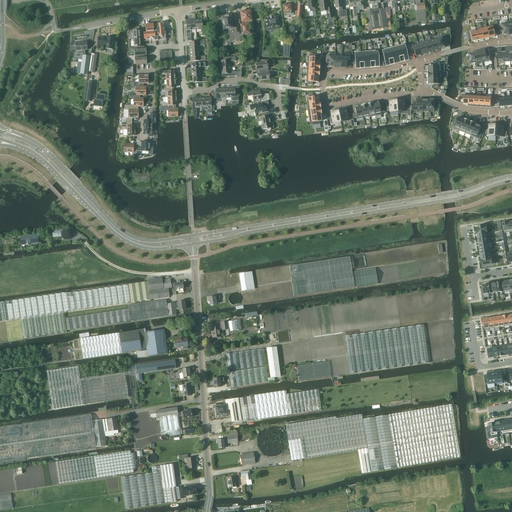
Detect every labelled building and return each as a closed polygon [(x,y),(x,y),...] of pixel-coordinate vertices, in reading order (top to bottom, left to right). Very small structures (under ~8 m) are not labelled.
[(320,0),(319,0),(320,11),(321,11),(321,15),(327,15),(327,18),(328,28),(334,28),(333,17),(332,7),(331,7),(328,8),(327,0),(320,0)] [(346,15),(347,15),(346,10),(343,10),(341,0),(334,0),(336,8),(339,8),(340,10),(339,11),(340,17),(346,16),(346,15)] [(355,17),(358,17),(357,13),(354,0),(348,0),(350,8),(353,7),(355,17)] [(354,0),(357,13),(360,13),(359,8),(363,8),(363,3),(361,3),(360,0),(354,0)] [(384,0),(385,2),(391,2),(391,5),(391,9),(395,8),(395,7),(393,0),(384,0)] [(309,14),(307,15),(307,17),(310,16),(316,16),(315,11),(314,1),(311,1),(309,1),(308,1),(309,9),(312,8),(312,12),(309,12),(309,14)] [(424,3),(420,4),(416,5),(419,23),(426,21),(425,10),(424,5),(424,3)] [(285,17),(293,16),(297,15),(296,20),(301,20),(301,15),(301,11),(302,6),(298,6),(297,11),(293,12),(292,4),(287,5),(286,4),(284,4),(283,5),(285,17)] [(384,28),(383,28),(388,27),(387,22),(387,19),(385,9),(382,9),(378,10),(376,10),(373,11),(366,12),(368,24),(369,29),(369,31),(384,28)] [(251,21),(252,21),(251,18),(252,18),(251,10),(245,11),(244,10),(243,10),(242,11),(241,11),(243,22),(241,23),(241,24),(240,25),(241,35),(250,34),(249,24),(252,24),(251,21)] [(219,18),(219,20),(219,22),(220,24),(223,23),(223,27),(224,29),(229,28),(229,34),(235,33),(239,32),(238,27),(235,27),(235,28),(233,28),(232,25),(233,24),(232,20),(231,16),(222,17),(222,18),(220,18),(219,18)] [(276,27),(279,26),(278,16),(273,17),(273,16),(269,17),(270,17),(265,18),(267,31),(273,30),(272,28),(272,29),(272,27),(276,27)] [(191,30),(196,30),(195,20),(186,21),(187,38),(187,37),(188,41),(191,41),(191,34),(192,34),(191,30)] [(202,20),(195,20),(196,30),(201,30),(202,36),(206,35),(205,22),(202,22),(202,20)] [(166,31),(165,31),(164,24),(163,23),(158,23),(157,25),(154,25),(154,24),(146,25),(146,32),(144,33),(145,41),(144,41),(144,42),(167,39),(166,31)] [(499,24),(500,32),(503,31),(503,35),(509,34),(508,24),(499,25),(499,24)] [(495,25),(487,27),(489,38),(495,36),(493,31),(496,30),(495,25)] [(481,26),(475,28),(475,30),(478,40),(483,39),(481,29),(481,26)] [(134,32),(130,32),(131,39),(134,39),(134,38),(140,38),(140,30),(134,30),(134,32)] [(475,30),(464,32),(465,40),(471,39),(472,41),(478,40),(475,30)] [(239,32),(235,33),(229,34),(230,38),(226,39),(227,46),(231,46),(231,43),(241,41),(239,32)] [(105,48),(113,50),(115,37),(106,36),(106,38),(98,37),(97,45),(105,46),(105,48)] [(444,37),(436,39),(439,49),(445,47),(444,44),(447,43),(444,36),(444,37)] [(76,41),(77,51),(82,50),(82,55),(84,55),(84,50),(88,50),(87,39),(81,40),(76,41)] [(430,39),(424,41),(427,53),(433,51),(430,41),(431,41),(430,39)] [(431,41),(430,41),(433,51),(439,49),(436,39),(431,41)] [(194,42),(189,42),(189,45),(190,51),(199,50),(199,46),(204,45),(204,41),(194,42)] [(424,41),(417,43),(418,45),(418,44),(421,54),(427,53),(424,41)] [(404,43),(399,45),(401,56),(403,55),(404,58),(408,57),(404,43)] [(418,45),(410,47),(412,55),(415,54),(416,56),(421,54),(418,44),(418,45)] [(399,45),(393,46),(397,61),(400,60),(399,57),(401,56),(399,45)] [(135,55),(135,57),(145,56),(145,55),(147,55),(146,49),(144,49),(144,46),(141,46),(134,46),(134,47),(134,49),(135,55)] [(393,46),(388,48),(390,59),(393,58),(394,62),(397,61),(393,46)] [(388,48),(382,49),(385,63),(389,62),(388,59),(390,59),(388,48)] [(485,49),(480,51),(482,63),(488,61),(487,59),(490,59),(489,54),(486,54),(485,49)] [(199,50),(190,51),(190,58),(190,61),(195,61),(205,61),(205,56),(200,57),(200,56),(199,50)] [(480,51),(474,52),(476,62),(476,64),(482,63),(480,51)] [(469,56),(466,57),(468,64),(476,62),(474,52),(468,53),(469,56)] [(97,55),(91,54),(89,71),(94,72),(97,55)] [(310,54),(309,63),(320,64),(320,58),(317,57),(317,54),(310,54)] [(88,75),(90,56),(83,55),(80,74),(88,75)] [(326,56),(326,63),(329,63),(329,66),(334,67),(335,56),(327,56),(326,56)] [(226,60),(221,61),(221,67),(231,66),(230,61),(235,61),(235,57),(225,57),(226,60)] [(341,57),(341,67),(346,68),(346,65),(349,65),(350,57),(341,57)] [(190,66),(191,73),(201,72),(201,67),(206,67),(205,62),(195,63),(190,63),(190,66)] [(260,70),(261,74),(268,73),(268,69),(267,62),(265,62),(262,62),(262,63),(256,64),(257,70),(260,70)] [(433,66),(427,66),(427,72),(438,72),(439,72),(439,65),(438,65),(437,63),(433,63),(433,66)] [(231,72),(231,66),(221,67),(222,73),(226,73),(227,76),(238,76),(238,75),(238,72),(231,72)] [(166,79),(176,79),(175,73),(174,73),(174,71),(170,71),(162,71),(162,74),(166,74),(166,79)] [(206,78),(201,78),(201,72),(191,73),(191,79),(192,83),(196,82),(206,82),(206,78)] [(270,79),(269,73),(268,73),(261,74),(258,74),(259,81),(264,80),(265,81),(267,80),(268,79),(270,79)] [(133,87),(136,87),(136,85),(144,85),(144,83),(148,83),(148,75),(135,75),(135,83),(131,83),(131,87),(133,86),(133,87)] [(308,76),(308,85),(313,85),(313,82),(318,82),(319,76),(308,76)] [(438,78),(428,78),(428,84),(434,84),(434,87),(438,87),(438,78)] [(176,85),(176,79),(166,79),(167,85),(165,85),(165,88),(173,87),(174,87),(174,85),(176,85)] [(87,82),(85,100),(91,101),(94,83),(87,82)] [(134,97),(140,96),(140,95),(146,95),(146,86),(144,86),(144,85),(136,85),(136,87),(136,94),(129,94),(129,98),(134,98),(134,97)] [(176,90),(173,90),(173,87),(165,88),(165,91),(167,91),(168,97),(177,96),(176,90)] [(217,102),(221,102),(221,98),(226,98),(225,88),(216,89),(216,91),(216,97),(215,97),(215,101),(217,100),(217,102)] [(237,99),(237,96),(235,96),(235,88),(225,88),(226,98),(232,97),(232,101),(236,101),(236,99),(237,99)] [(252,96),(253,102),(262,101),(267,100),(269,100),(268,95),(267,95),(267,94),(262,95),(260,95),(260,91),(254,91),(254,90),(247,91),(248,97),(252,96)] [(95,100),(94,105),(102,106),(102,103),(103,103),(103,102),(103,101),(105,101),(105,95),(97,94),(96,100),(95,100)] [(313,94),(308,95),(309,103),(309,104),(320,102),(319,96),(313,97),(313,94)] [(461,100),(461,102),(463,102),(463,104),(469,104),(469,94),(464,94),(464,100),(461,100)] [(138,110),(138,109),(138,107),(143,106),(143,98),(140,98),(140,96),(134,97),(134,98),(134,105),(125,105),(125,110),(127,110),(138,110)] [(166,102),(164,103),(164,105),(176,104),(175,102),(177,102),(177,96),(168,97),(168,102),(166,102)] [(208,97),(201,98),(202,107),(207,107),(208,113),(212,112),(212,111),(214,111),(214,106),(211,106),(211,101),(211,97),(208,97)] [(195,98),(192,98),(192,103),(193,113),(197,113),(197,107),(202,107),(201,98),(195,98)] [(405,99),(397,100),(398,111),(398,114),(403,113),(403,114),(408,113),(408,109),(408,105),(405,106),(405,99)] [(434,99),(428,99),(428,110),(428,112),(434,111),(434,110),(437,109),(437,110),(437,102),(434,102),(434,99)] [(267,112),(266,106),(268,106),(267,100),(262,101),(253,102),(251,103),(252,105),(250,105),(251,111),(255,110),(255,114),(267,112)] [(389,107),(387,107),(387,111),(390,111),(390,112),(390,116),(398,115),(398,114),(398,111),(397,100),(389,101),(389,107)] [(416,102),(413,102),(414,110),(416,110),(416,112),(422,112),(422,110),(422,100),(416,100),(416,102)] [(379,102),(373,103),(375,114),(375,116),(381,115),(381,112),(384,112),(383,107),(380,108),(379,102)] [(373,103),(367,105),(369,115),(375,114),(373,103)] [(176,108),(176,104),(164,105),(164,110),(169,110),(169,117),(179,116),(178,108),(176,108)] [(367,105),(361,106),(363,116),(369,115),(367,105)] [(356,113),(353,114),(354,118),(356,118),(363,116),(361,106),(355,107),(356,113)] [(122,118),(122,122),(132,122),(132,118),(138,118),(138,109),(138,110),(127,110),(127,118),(122,118)] [(346,109),(338,111),(341,122),(349,120),(348,119),(351,118),(350,114),(348,115),(346,109)] [(332,118),(329,119),(330,123),(333,122),(333,124),(341,122),(338,111),(331,112),(332,118)] [(156,123),(156,113),(151,113),(151,120),(144,120),(144,134),(148,134),(148,131),(152,131),(152,123),(156,123)] [(260,122),(258,122),(259,125),(261,125),(262,129),(266,128),(267,130),(273,129),(272,123),(270,123),(269,121),(271,121),(270,115),(269,115),(268,114),(263,115),(263,117),(260,118),(260,122)] [(321,115),(309,117),(309,122),(312,122),(312,125),(320,124),(320,121),(322,121),(321,115)] [(455,118),(452,125),(455,126),(454,129),(460,131),(464,119),(459,117),(458,119),(455,118)] [(464,119),(460,131),(465,133),(470,121),(464,119)] [(470,121),(465,133),(471,136),(476,124),(470,121)] [(136,135),(136,126),(132,126),(132,122),(122,122),(122,127),(127,127),(127,130),(125,130),(124,131),(124,134),(125,135),(127,135),(136,135)] [(476,124),(471,136),(480,139),(484,130),(481,128),(482,126),(476,124)] [(486,130),(485,134),(488,134),(488,135),(496,136),(497,125),(489,124),(488,130),(486,130)] [(497,125),(496,136),(504,137),(504,135),(507,135),(507,131),(504,131),(505,125),(497,125)] [(137,147),(137,155),(137,156),(137,158),(139,158),(140,158),(140,156),(142,156),(142,151),(150,151),(150,150),(153,150),(153,146),(150,146),(150,142),(141,142),(141,147),(137,147)] [(137,155),(137,147),(134,147),(134,144),(124,144),(124,152),(132,152),(132,155),(137,155)] [(478,227),(476,228),(477,234),(487,232),(486,226),(484,227),(484,225),(478,226),(478,227)] [(37,235),(21,237),(22,244),(26,243),(26,244),(31,244),(31,242),(38,241),(37,235)] [(298,270),(290,271),(293,296),(354,287),(350,257),(297,264),(298,270)] [(396,263),(398,279),(420,276),(418,261),(396,263)] [(378,283),(375,268),(354,271),(357,287),(378,283)] [(239,273),(242,291),(255,289),(252,271),(239,273)] [(147,282),(128,285),(131,302),(150,299),(169,297),(168,288),(164,289),(162,280),(162,278),(147,280),(147,282)] [(170,279),(162,280),(164,289),(168,288),(171,288),(172,291),(176,291),(175,289),(183,288),(183,282),(174,283),(174,284),(171,284),(170,279)] [(0,321),(20,318),(21,320),(64,313),(64,312),(131,302),(128,285),(67,293),(67,292),(0,302),(0,321)] [(229,297),(229,299),(229,301),(230,303),(232,304),(234,305),(236,305),(238,304),(239,303),(240,301),(241,299),(240,297),(239,295),(238,294),(236,293),(234,293),(232,294),(230,295),(229,297)] [(217,300),(221,299),(220,296),(209,298),(210,305),(217,304),(217,300)] [(64,319),(64,313),(21,320),(23,338),(66,332),(66,330),(168,316),(176,314),(174,303),(167,304),(166,299),(127,305),(128,309),(64,319)] [(180,309),(186,309),(185,301),(175,303),(176,309),(180,308),(180,309)] [(240,319),(228,321),(230,329),(230,331),(241,329),(240,319)] [(221,326),(212,327),(213,337),(218,337),(218,338),(221,338),(221,336),(220,330),(223,330),(228,329),(230,329),(228,321),(227,321),(227,322),(221,323),(221,326)] [(429,362),(423,325),(344,336),(350,374),(429,362)] [(144,329),(119,333),(80,339),(83,359),(121,353),(122,353),(141,350),(141,351),(137,352),(137,358),(168,353),(164,329),(144,332),(144,329)] [(187,339),(181,340),(181,337),(174,338),(175,344),(176,344),(176,348),(184,347),(184,349),(188,349),(187,346),(188,346),(187,339)] [(270,378),(280,376),(277,347),(267,348),(270,378)] [(264,348),(226,354),(228,371),(266,365),(264,348)] [(175,360),(159,362),(160,371),(176,368),(175,360)] [(297,365),(299,381),(331,376),(328,361),(297,365)] [(136,374),(141,373),(160,371),(159,362),(128,367),(129,370),(129,371),(80,379),(78,367),(47,372),(52,409),(84,404),(128,397),(125,375),(136,374)] [(268,382),(266,367),(228,372),(231,388),(268,382)] [(183,370),(179,370),(179,374),(180,379),(184,378),(190,377),(189,368),(183,369),(183,370)] [(501,371),(494,372),(496,383),(503,382),(501,371)] [(488,379),(484,380),(485,385),(489,384),(496,383),(494,372),(487,373),(488,379)] [(220,378),(214,379),(215,387),(221,386),(221,382),(224,381),(223,378),(220,378)] [(184,396),(192,395),(190,384),(183,385),(184,396)] [(287,394),(286,390),(254,395),(254,396),(238,398),(237,399),(241,421),(242,421),(258,418),(258,419),(321,410),(318,390),(318,389),(287,394)] [(226,404),(226,409),(227,410),(230,409),(232,422),(241,421),(237,399),(225,400),(226,404)] [(225,404),(215,405),(216,415),(217,415),(224,414),(227,414),(226,409),(225,405),(225,404)] [(336,417),(286,425),(291,461),(358,450),(362,473),(371,472),(460,457),(451,404),(388,415),(363,419),(362,415),(336,418),(336,417)] [(155,411),(156,413),(156,417),(178,414),(177,407),(155,411)] [(161,435),(169,434),(180,432),(182,432),(182,430),(182,429),(181,429),(178,414),(156,417),(156,418),(156,421),(159,420),(161,432),(161,435)] [(92,421),(91,415),(0,427),(0,461),(96,448),(96,447),(106,446),(105,437),(114,435),(114,434),(118,433),(118,430),(119,429),(116,417),(109,418),(102,420),(92,421)] [(490,426),(487,427),(489,439),(498,438),(497,434),(497,432),(495,422),(489,423),(490,426)] [(270,454),(270,455),(278,454),(282,450),(281,445),(283,443),(283,444),(285,439),(287,439),(286,435),(282,430),(282,431),(278,427),(271,425),(262,425),(262,427),(264,427),(259,433),(258,437),(259,448),(265,453),(270,454)] [(224,439),(218,440),(219,448),(225,448),(225,443),(229,443),(238,442),(237,435),(236,431),(227,432),(227,436),(228,436),(228,439),(224,440),(224,439)] [(134,453),(131,453),(130,450),(56,462),(59,484),(134,472),(133,468),(136,468),(134,453)] [(255,464),(254,453),(240,455),(242,466),(255,464)] [(196,468),(195,458),(189,459),(188,459),(188,454),(179,455),(179,459),(187,459),(188,469),(189,469),(196,468)] [(181,486),(175,487),(176,486),(173,464),(160,466),(151,467),(152,473),(121,478),(125,509),(177,502),(177,499),(183,498),(181,486)] [(246,481),(251,480),(250,470),(240,472),(241,477),(245,477),(246,481)] [(235,477),(227,478),(229,488),(237,486),(235,477)] [(185,496),(193,495),(197,494),(196,486),(184,487),(185,496)] [(0,509),(13,508),(10,493),(0,494),(0,509)]
